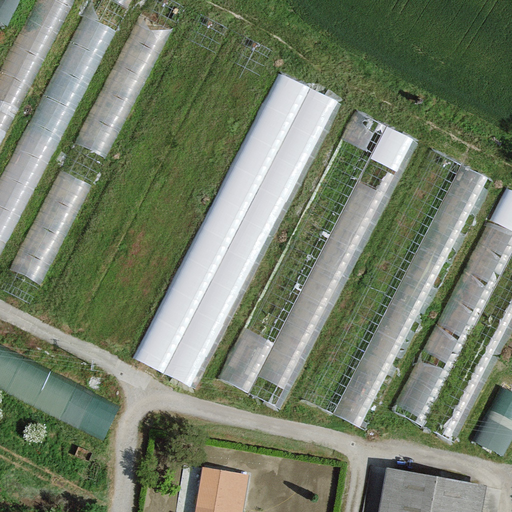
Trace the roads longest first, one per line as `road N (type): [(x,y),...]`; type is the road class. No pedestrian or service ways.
road 1 (track): [(148,390),(358,448),(508,476),(501,511)]
road 2 (track): [(148,390),(0,308)]
road 3 (track): [(123,511),(126,448),(148,390)]
